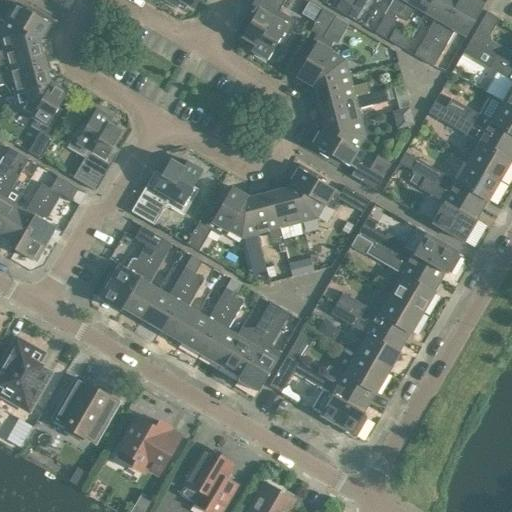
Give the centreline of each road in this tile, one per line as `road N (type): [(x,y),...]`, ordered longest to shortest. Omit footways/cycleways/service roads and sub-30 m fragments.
road 1 (residential): [(364,494),(38,303)]
road 2 (residential): [(159,118),(245,166),(266,165),(284,137),(297,115),(282,89),(204,45)]
road 3 (residential): [(364,494),(511,236)]
road 4 (residential): [(38,303),(159,118)]
road 5 (residential): [(159,118),(71,68),(60,37),(87,0)]
